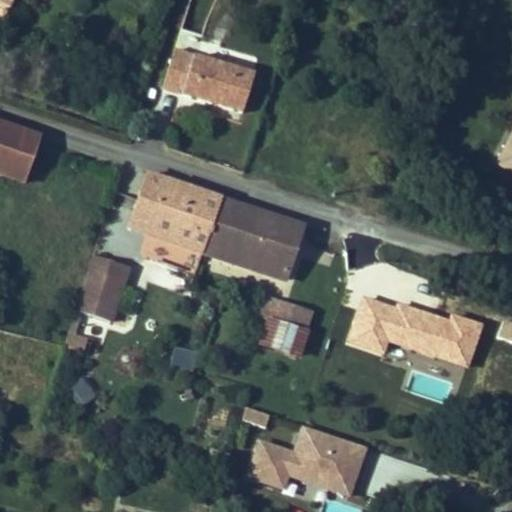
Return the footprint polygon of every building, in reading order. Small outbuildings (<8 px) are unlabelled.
[(180,31),(169,68),(245,90),(256,53),(180,31)] [(0,121),(0,176),(26,185),(40,138),(42,136),(0,121)] [(216,173),(145,148),(144,151),(125,202),(200,227),(216,173)] [(292,234),(303,202),(216,173),(200,227),(285,256),(292,234)] [(90,237),(86,248),(120,260),(124,248),(90,237)] [(120,260),(86,248),(73,288),(107,299),(120,260)] [(142,278),(170,287),(179,258),(151,249),(142,278)] [(297,307),(303,285),(264,272),(256,293),(264,296),(297,307)] [(307,286),(303,285),(297,307),(301,308),(307,286)] [(297,307),(264,296),(258,319),(291,329),(297,307)] [(301,308),(297,307),(291,329),(296,331),(302,309),(301,308)] [(192,372),(195,352),(171,349),(168,369),(192,372)] [(244,409),(239,422),(263,430),(267,416),(244,409)] [(349,501),(365,449),(298,428),(291,452),(254,441),(242,480),(284,493),(287,482),(349,501)]
